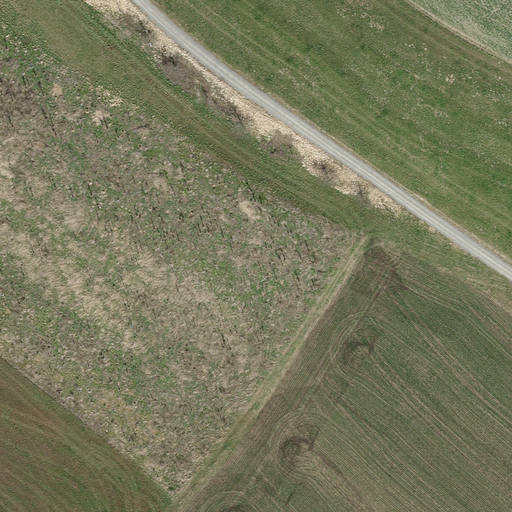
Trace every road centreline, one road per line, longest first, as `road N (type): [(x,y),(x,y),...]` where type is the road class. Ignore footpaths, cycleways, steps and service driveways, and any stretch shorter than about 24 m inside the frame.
road 1 (track): [(511,272),(295,124),(144,0)]
road 2 (track): [(174,511),(321,373),(401,321),(511,297)]
